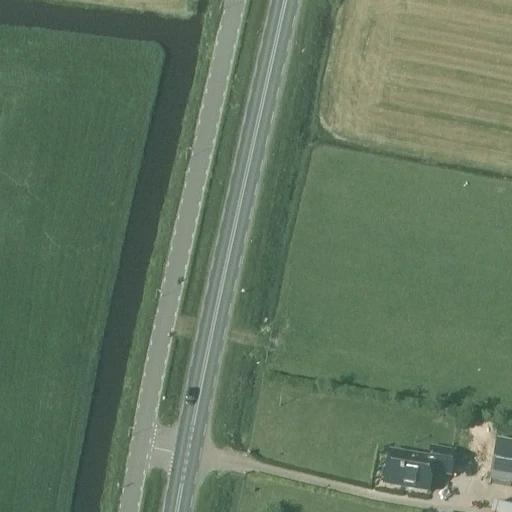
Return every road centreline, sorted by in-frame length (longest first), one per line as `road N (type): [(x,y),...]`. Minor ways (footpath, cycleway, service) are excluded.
road 1 (primary): [(178,511),(285,0)]
road 2 (unclassified): [(129,511),(235,0)]
